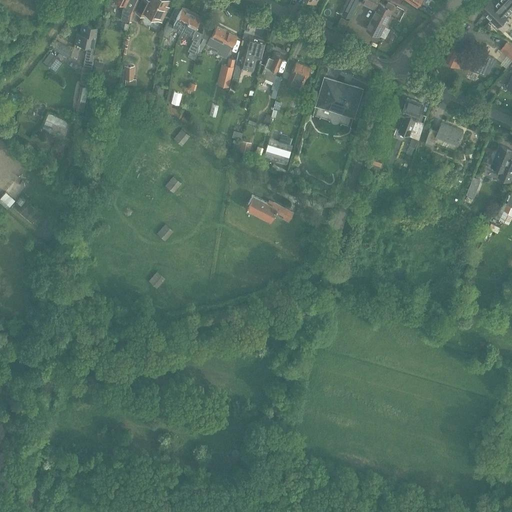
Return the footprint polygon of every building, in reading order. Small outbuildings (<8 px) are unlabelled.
[(128,12),(134,0),(113,0),(123,5),(121,8),(119,19),(127,20),(128,12)] [(169,0),(168,0),(142,0),(136,12),(143,16),(145,13),(161,21),(168,7),(166,6),(169,0)] [(349,17),(357,0),(349,0),(343,14),(349,17)] [(392,9),(394,5),(387,2),(385,6),(378,2),(379,0),(363,0),(372,5),(373,8),(375,9),(366,28),(379,35),(384,26),(392,9)] [(506,15),(511,11),(500,0),(497,0),(495,3),(492,0),(489,3),(488,2),(486,3),(484,3),(482,6),(482,8),(481,9),(498,26),(507,16),(506,15)] [(511,9),(511,0),(500,0),(511,11),(511,9)] [(174,28),(179,30),(189,10),(181,6),(172,23),(176,25),(174,28)] [(189,10),(179,30),(185,33),(187,30),(192,33),(191,34),(193,35),(191,39),(193,40),(187,50),(189,52),(187,56),(195,59),(197,50),(200,37),(201,33),(196,30),(200,22),(195,20),(198,15),(189,10)] [(337,26),(344,29),(349,20),(342,16),(337,26)] [(76,31),(74,41),(86,43),(82,65),(91,66),(93,53),(91,53),(93,45),(96,25),(80,23),(79,32),(76,31)] [(173,25),(168,23),(164,32),(163,35),(168,37),(173,25)] [(219,49),(217,52),(225,56),(232,42),(231,41),(235,33),(215,24),(210,34),(211,35),(207,43),(219,49)] [(263,41),(247,36),(243,51),(238,50),(233,69),(234,70),(233,76),(239,77),(242,67),(252,70),(256,55),(259,56),(263,41)] [(200,37),(197,50),(201,51),(205,43),(206,40),(200,37)] [(73,49),(58,42),(54,50),(68,58),(73,49)] [(511,45),(507,42),(500,50),(511,59),(511,45)] [(478,51),(476,55),(474,55),(468,52),(468,54),(466,53),(452,47),(452,48),(446,61),(468,70),(470,71),(470,70),(485,76),(493,57),(478,51)] [(275,75),(277,70),(275,69),(281,56),(272,52),(270,57),(268,56),(261,72),(267,75),(265,79),(273,82),(271,88),(273,89),(271,97),(275,99),(281,77),(275,75)] [(47,66),(55,72),(63,61),(54,55),(54,56),(50,53),(44,61),(48,64),(47,66)] [(93,72),(101,74),(103,62),(95,61),(93,72)] [(233,67),(223,64),(220,79),(218,84),(228,86),(233,67)] [(287,83),(300,89),(309,70),(296,64),(287,83)] [(121,69),(119,83),(126,83),(126,85),(135,85),(135,78),(134,78),(133,78),(133,66),(125,66),(125,69),(121,69)] [(315,108),(353,118),(361,90),(323,80),(315,108)] [(77,101),(75,111),(82,112),(84,102),(87,87),(80,86),(77,101)] [(166,100),(157,98),(155,106),(164,108),(166,100)] [(423,122),(417,119),(422,104),(406,98),(400,114),(403,115),(397,131),(412,137),(409,146),(414,148),(417,138),(423,122)] [(7,111),(12,106),(6,100),(1,105),(7,111)] [(181,118),(183,110),(168,107),(166,115),(181,118)] [(64,128),(67,123),(47,114),(45,120),(64,128)] [(435,135),(456,143),(461,129),(440,121),(436,129),(430,127),(424,141),(432,144),(435,135)] [(181,129),(174,138),(181,144),(189,135),(181,129)] [(234,131),(232,137),(241,139),(242,133),(234,131)] [(269,139),(264,157),(287,164),(293,145),(269,139)] [(241,141),(239,151),(248,153),(251,143),(241,141)] [(493,151),(491,152),(490,155),(491,157),(493,158),(490,165),(495,168),(494,170),(495,172),(499,173),(497,176),(497,177),(507,181),(511,170),(511,162),(510,161),(509,159),(511,151),(498,145),(495,152),(493,151)] [(367,164),(380,168),(381,163),(369,159),(367,164)] [(166,186),(173,192),(181,183),(173,177),(166,186)] [(469,188),(467,194),(474,197),(476,190),(469,188)] [(7,191),(0,198),(9,206),(16,199),(7,191)] [(511,195),(509,194),(505,203),(507,204),(500,220),(509,224),(511,218),(511,195)] [(283,218),(288,221),(292,213),(274,203),(273,205),(252,195),(246,207),(270,219),(274,211),(284,215),(283,218)] [(488,228),(497,233),(500,227),(491,223),(488,228)] [(165,225),(157,234),(165,240),(172,231),(165,225)] [(156,272),(149,281),(156,287),(164,278),(156,272)]
